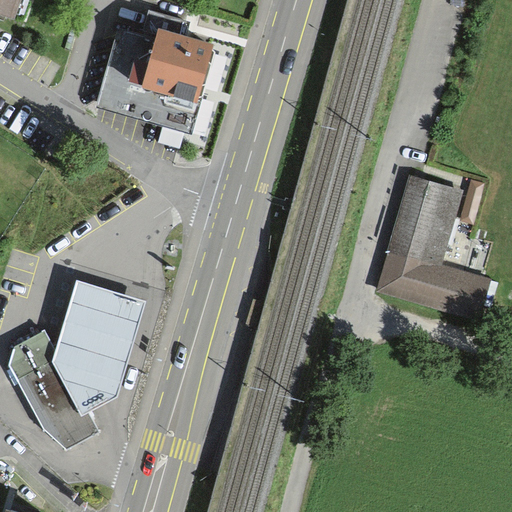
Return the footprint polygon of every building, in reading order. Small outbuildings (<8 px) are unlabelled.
[(0,0),(0,13),(15,19),(21,0),(0,0)] [(149,10),(142,35),(155,39),(158,27),(186,36),(190,22),(149,10)] [(142,35),(119,28),(96,108),(192,135),(199,109),(197,109),(215,44),(186,36),(158,27),(155,39),(142,35)] [(463,190),(410,175),(376,290),(476,319),(488,277),(441,264),(463,190)] [(485,184),(471,180),(459,221),(473,225),(485,184)] [(55,348),(51,359),(82,415),(89,411),(118,397),(145,301),(77,280),(55,348)] [(55,348),(45,330),(13,346),(14,348),(9,365),(43,429),(66,450),(100,432),(89,411),(82,415),(51,359),(55,348)]
